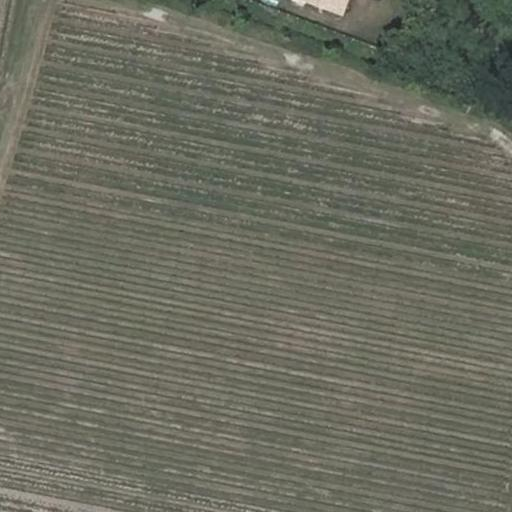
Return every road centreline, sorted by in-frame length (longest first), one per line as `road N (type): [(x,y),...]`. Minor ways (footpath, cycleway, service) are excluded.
road 1 (track): [(121,0),(499,129),(511,145)]
road 2 (track): [(48,0),(0,154)]
